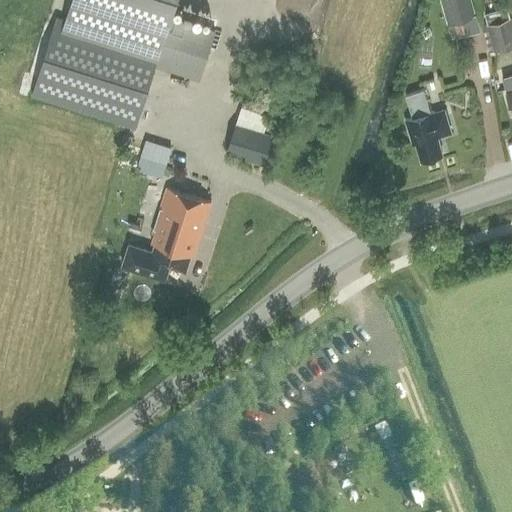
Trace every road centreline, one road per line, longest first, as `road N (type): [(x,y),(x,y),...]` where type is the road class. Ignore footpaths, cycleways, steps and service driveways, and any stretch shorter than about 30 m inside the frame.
road 1 (secondary): [(0,497),(80,461),(286,297),(347,259),(422,220),(511,193)]
road 2 (track): [(347,259),(392,338),(458,511)]
road 3 (track): [(360,284),(339,389),(292,415)]
